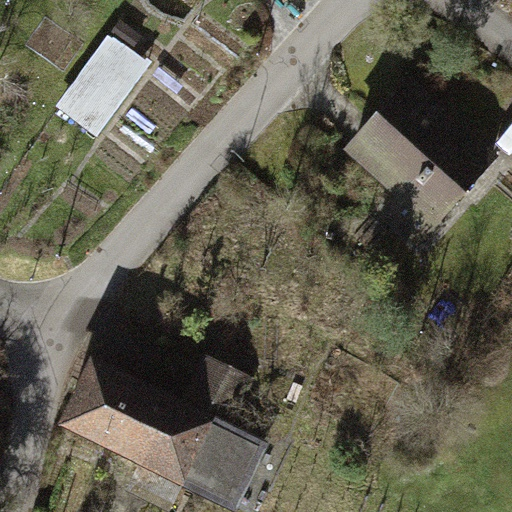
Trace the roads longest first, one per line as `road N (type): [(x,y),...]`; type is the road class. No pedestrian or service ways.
road 1 (residential): [(54,337),(117,252),(360,0)]
road 2 (residential): [(13,511),(54,337)]
